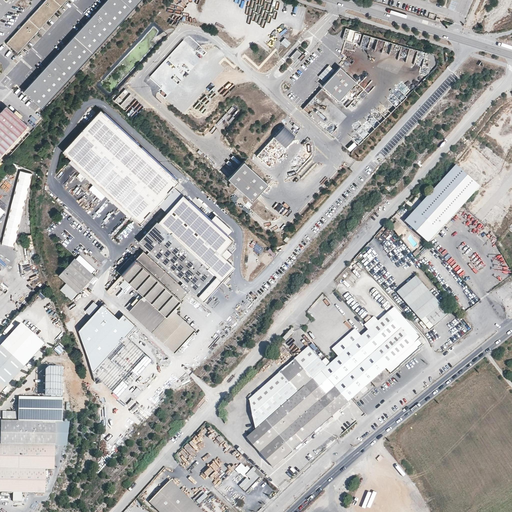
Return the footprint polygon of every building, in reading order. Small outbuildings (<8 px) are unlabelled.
[(45,0),(4,43),(18,54),(66,0),(45,0)] [(106,0),(20,91),(41,111),(142,0),(106,0)] [(293,27),(275,47),(280,52),(299,32),(293,27)] [(346,40),(351,41),(354,31),(349,29),(346,40)] [(297,50),(290,58),(294,61),(301,54),(297,50)] [(324,88),(340,103),(357,84),(341,69),(324,88)] [(5,108),(0,113),(0,154),(26,126),(5,108)] [(100,110),(62,152),(141,223),(179,181),(100,110)] [(284,125),(257,155),(269,166),(296,136),(284,125)] [(243,162),(227,179),(252,202),(267,185),(243,162)] [(456,164),(405,220),(429,242),(480,186),(456,164)] [(32,173),(18,170),(2,243),(15,246),(32,173)] [(159,222),(219,276),(228,266),(228,260),(223,255),(228,249),(222,244),(226,240),(228,238),(222,233),(216,228),(221,223),(215,218),(211,223),(205,218),(184,199),(182,197),(159,222)] [(211,223),(215,218),(210,212),(205,218),(211,223)] [(144,251),(189,292),(191,289),(200,297),(219,276),(159,222),(158,221),(140,242),(151,252),(149,255),(144,251)] [(397,221),(391,227),(400,236),(406,230),(397,221)] [(227,228),(221,223),(216,228),(222,233),(227,228)] [(270,255),(273,252),(266,246),(264,249),(268,253),(270,255)] [(180,302),(189,292),(144,251),(138,258),(133,254),(119,271),(123,275),(108,290),(112,294),(127,278),(145,295),(130,311),(176,352),(196,329),(178,313),(179,312),(180,312),(181,310),(178,308),(176,311),(174,309),(180,302)] [(75,260),(59,278),(76,293),(92,276),(75,260)] [(417,272),(397,288),(427,327),(447,312),(417,272)] [(43,300),(47,296),(42,291),(38,294),(43,300)] [(136,297),(126,307),(129,310),(139,300),(136,297)] [(94,301),(85,311),(90,316),(99,306),(94,301)] [(182,304),(180,302),(174,309),(176,311),(178,308),(182,304)] [(102,306),(79,331),(92,371),(94,371),(135,326),(123,315),(119,320),(102,306)] [(350,400),(371,381),(377,386),(387,378),(381,372),(386,368),(391,373),(419,349),(418,348),(422,344),(418,339),(421,337),(419,335),(394,306),(378,321),(374,316),(364,325),(368,330),(361,336),(355,329),(339,342),(345,349),(344,350),(335,358),(331,353),(327,356),(332,361),(323,369),(350,400)] [(0,346),(0,392),(44,345),(22,323),(0,346)] [(430,340),(423,332),(419,335),(421,337),(418,339),(422,344),(423,345),(430,340)] [(152,360),(127,338),(94,374),(118,397),(152,360)] [(327,356),(315,342),(255,394),(255,412),(256,421),(256,426),(248,434),(275,465),(350,400),(323,369),(332,361),(327,356)] [(60,343),(54,349),(59,355),(65,349),(60,343)] [(46,368),(46,395),(62,395),(62,366),(49,365),(46,368)] [(356,402),(370,389),(367,386),(353,400),(356,402)] [(2,420),(2,444),(54,445),(55,421),(62,421),(62,397),(20,397),(19,421),(2,420)] [(55,421),(54,445),(66,445),(67,422),(62,421),(55,421)] [(54,469),(54,445),(2,444),(0,444),(0,491),(14,492),(14,501),(22,501),(23,492),(45,492),(45,469),(54,469)] [(285,465),(296,455),(292,452),(282,462),(285,465)] [(252,479),(243,488),(248,492),(262,477),(253,469),(247,475),(252,479)] [(197,475),(195,477),(203,485),(205,482),(197,475)] [(203,511),(170,481),(151,502),(161,511),(203,511)] [(204,490),(196,498),(201,504),(209,496),(204,490)]
